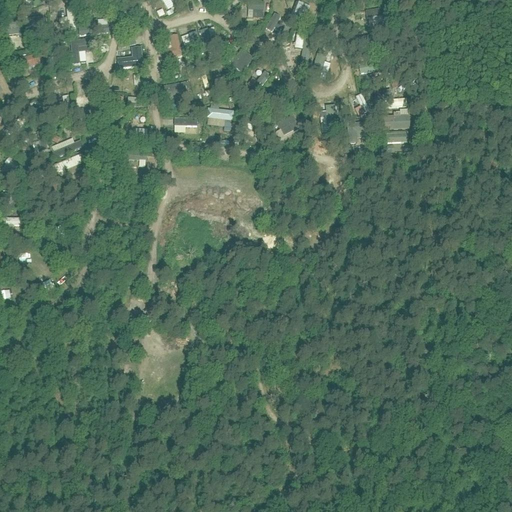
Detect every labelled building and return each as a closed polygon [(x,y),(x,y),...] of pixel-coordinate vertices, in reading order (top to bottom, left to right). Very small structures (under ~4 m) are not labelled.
[(24,0),(18,0),(20,8),(26,7),(24,0)] [(73,9),(66,10),(68,34),(75,33),(73,9)] [(309,24),(289,16),(286,23),(306,31),(309,24)] [(281,22),(273,17),(264,32),(272,37),(281,22)] [(369,28),(384,26),(383,20),(368,22),(369,28)] [(42,23),(36,24),(38,41),(44,40),(42,23)] [(23,42),(20,25),(7,27),(10,44),(23,42)] [(88,38),(109,37),(109,30),(88,31),(88,38)] [(218,50),(227,37),(222,33),(212,46),(218,50)] [(375,43),(373,36),(355,41),(357,48),(375,43)] [(177,38),(169,40),(174,63),(182,62),(177,38)] [(96,49),(96,41),(71,43),(72,51),(96,49)] [(78,51),(70,52),(72,70),(80,69),(78,51)] [(7,55),(9,61),(15,58),(13,52),(7,55)] [(243,77),(256,61),(245,52),(231,68),(243,77)] [(11,64),(14,75),(40,68),(37,57),(11,64)] [(91,68),(100,67),(99,57),(90,58),(91,68)] [(51,59),(45,60),(47,71),(53,70),(51,59)] [(319,61),(318,71),(325,73),(327,62),(319,61)] [(27,87),(39,82),(34,72),(23,77),(27,87)] [(234,100),(230,78),(222,80),(227,101),(234,100)] [(273,83),(263,92),(267,96),(277,87),(273,83)] [(273,104),(280,109),(294,90),(288,84),(273,104)] [(68,98),(62,99),(65,115),(71,114),(68,98)] [(364,117),(369,115),(361,98),(356,100),(364,117)] [(406,111),(406,101),(382,102),(382,112),(406,111)] [(341,127),(330,108),(323,112),(334,130),(341,127)] [(210,118),(232,119),(233,111),(210,110),(210,118)] [(280,144),(300,134),(293,119),(273,129),(280,144)] [(410,134),(409,120),(385,121),(386,135),(410,134)] [(367,143),(366,126),(348,127),(349,144),(367,143)] [(43,131),(37,132),(41,152),(47,151),(43,131)] [(408,147),(408,137),(385,137),(386,147),(408,147)] [(125,140),(124,147),(148,149),(149,142),(125,140)] [(56,160),(82,149),(79,142),(53,153),(56,160)] [(85,162),(82,154),(55,165),(58,173),(85,162)] [(27,172),(9,157),(4,164),(22,178),(27,172)] [(0,227),(20,227),(20,219),(0,219),(0,227)] [(176,391),(185,385),(178,374),(169,380),(176,391)]
